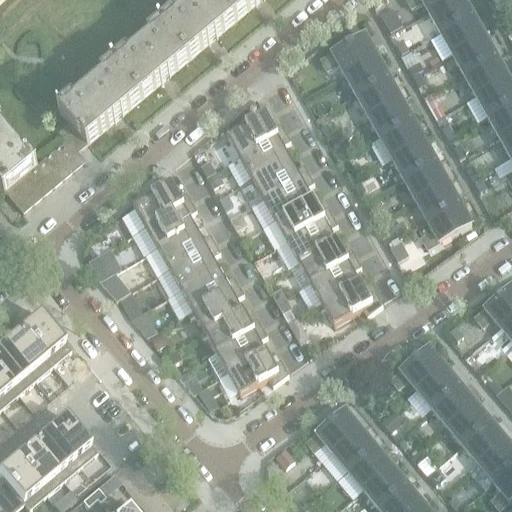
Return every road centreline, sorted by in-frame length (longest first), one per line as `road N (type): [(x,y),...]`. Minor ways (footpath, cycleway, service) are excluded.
road 1 (residential): [(404,333),(263,70)]
road 2 (residential): [(311,402),(171,146)]
road 3 (residential): [(43,253),(219,471)]
road 4 (residential): [(171,146),(43,253)]
road 5 (residential): [(404,333),(511,253)]
